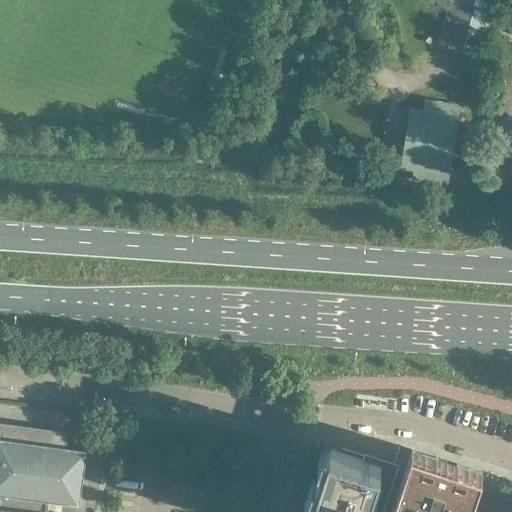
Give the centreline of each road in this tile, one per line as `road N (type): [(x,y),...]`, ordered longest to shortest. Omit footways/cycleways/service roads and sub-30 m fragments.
road 1 (primary): [(511,270),(0,236)]
road 2 (primary): [(0,298),(511,332)]
road 3 (residential): [(278,409),(0,371)]
road 4 (unclassified): [(511,463),(278,409)]
